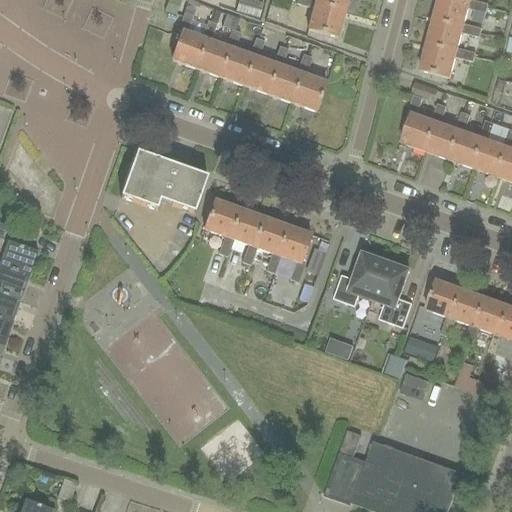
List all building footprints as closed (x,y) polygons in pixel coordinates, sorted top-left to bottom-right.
[(260,21),(265,5),(247,0),(240,0),(237,13),(260,21)] [(338,38),(345,13),(314,5),(315,0),(298,0),(297,4),(314,9),(308,30),(338,38)] [(345,13),(348,0),(315,0),(314,5),(345,13)] [(471,0),(470,6),(448,0),(438,0),(433,22),(463,30),(465,24),(469,9),(486,14),(488,5),(471,0)] [(172,61),(196,70),(207,41),(202,39),(187,34),(193,17),(185,14),(179,32),(182,33),(172,61)] [(232,31),(235,32),(239,20),(227,16),(223,27),(232,31)] [(207,41),(196,70),(220,78),(230,49),(226,48),(211,42),(217,25),(208,22),(202,39),(207,41)] [(433,22),(426,47),(457,55),(458,49),(463,33),(480,38),(482,29),(465,24),(463,30),(433,22)] [(220,78),(244,87),(254,58),(250,56),(235,51),(241,34),(235,32),(232,31),(226,48),(230,49),(220,78)] [(254,58),(244,87),(268,96),(278,66),(273,65),(258,59),(264,42),(256,39),(250,56),(254,58)] [(268,96),(292,104),(302,75),(297,73),(282,68),(288,51),(279,47),(273,65),(278,66),(268,96)] [(475,54),(458,49),(457,55),(426,47),(420,72),(450,80),(456,58),(473,63),(475,54)] [(303,56),(297,73),(302,75),(292,104),(315,113),(326,83),(306,76),(312,59),(303,56)] [(499,82),(496,93),(504,95),(507,84),(499,82)] [(439,92),(417,84),(413,96),(414,96),(423,100),(435,104),(439,92)] [(402,144),(426,153),(437,124),(431,122),(417,116),(423,100),(414,96),(407,115),(412,116),(402,144)] [(461,132),(455,130),(440,125),(446,108),(438,105),(431,122),(437,124),(426,153),(450,162),(461,132)] [(461,132),(450,162),(474,170),(485,141),(480,139),(464,133),(470,116),(461,113),(455,130),(461,132)] [(474,170),(498,179),(509,149),(503,147),(488,142),(494,125),(486,122),(480,139),(485,141),(474,170)] [(509,149),(498,179),(511,183),(511,131),(509,130),(503,147),(509,149)] [(194,216),(207,180),(137,154),(120,200),(157,213),(160,204),(194,216)] [(230,238),(240,209),(216,200),(205,229),(226,237),(219,255),(228,259),(235,240),(230,238)] [(254,246),(264,218),(240,209),(230,238),(235,240),(250,245),(243,264),(251,267),(258,248),(254,246)] [(288,226),(264,218),(254,246),(258,248),(273,254),(267,272),(275,276),(282,257),(278,255),(288,226)] [(278,255),(282,257),(297,262),(290,281),(299,284),(306,265),(302,264),(312,235),(288,226),(278,255)] [(0,252),(4,254),(0,266),(0,268),(30,279),(38,255),(34,254),(40,238),(14,229),(8,227),(3,240),(0,239),(0,252)] [(364,256),(354,281),(343,277),(334,301),(356,309),(360,298),(372,302),(387,264),(364,256)] [(385,307),(380,322),(391,326),(410,272),(387,264),(372,302),(385,307)] [(0,295),(22,303),(30,279),(0,268),(0,295)] [(451,320),(461,291),(437,282),(427,311),(447,319),(441,336),(450,339),(456,322),(451,320)] [(485,300),(461,291),(451,320),(456,322),(471,327),(464,344),(475,348),(482,331),(475,328),(485,300)] [(0,322),(13,327),(22,303),(0,295),(0,322)] [(499,337),(509,308),(485,300),(475,328),(482,331),(494,335),(488,352),(498,356),(504,339),(499,337)] [(499,337),(504,339),(511,342),(511,309),(509,308),(499,337)] [(0,349),(5,352),(13,327),(0,322),(0,349)] [(470,380),(474,369),(464,365),(456,388),(466,392),(470,380)] [(348,436),(340,455),(324,499),(342,505),(343,504),(366,511),(449,511),(454,499),(459,501),(467,477),(374,445),(367,465),(354,460),(362,437),(348,436)] [(21,511),(51,511),(25,502),(21,511)]
